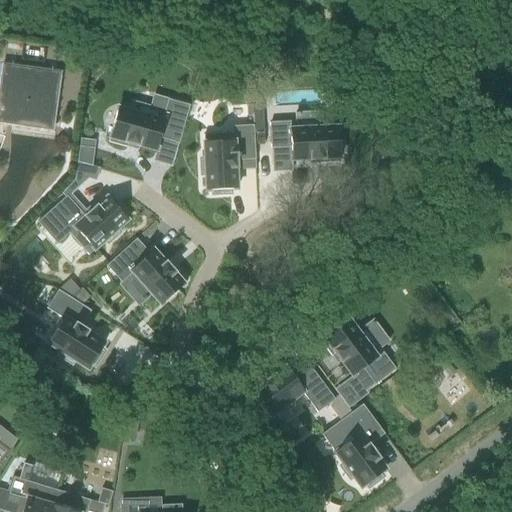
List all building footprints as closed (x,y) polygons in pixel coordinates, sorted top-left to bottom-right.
[(5,68),(0,106),(0,111),(46,118),(51,74),(5,68)] [(117,109),(107,143),(126,148),(128,144),(155,152),(159,139),(178,145),(189,106),(167,100),(166,104),(161,121),(131,113),(117,109)] [(133,108),(131,113),(161,121),(166,104),(152,100),(149,112),(133,108)] [(296,122),(268,124),(270,149),(290,148),(290,161),(319,160),(319,164),(339,163),(337,128),(296,130),(296,122)] [(204,160),(200,160),(201,175),(204,175),(205,192),(212,192),(212,195),(229,194),(229,191),(236,190),(235,173),(234,161),(254,160),(253,133),(252,126),(231,127),(231,134),(202,136),(204,160)] [(171,169),(178,145),(159,139),(155,152),(152,164),(171,169)] [(78,147),(76,163),(91,167),(93,149),(78,147)] [(290,148),(270,149),(271,180),(291,179),(290,161),(290,148)] [(254,160),(234,161),(235,173),(255,172),(254,160)] [(78,164),(74,176),(87,180),(96,182),(99,171),(78,164)] [(74,181),(67,187),(72,193),(87,180),(74,176),(74,181)] [(65,197),(36,223),(56,245),(68,235),(87,256),(104,241),(107,244),(118,233),(116,231),(126,221),(122,216),(125,214),(113,201),(110,203),(106,198),(84,218),(65,197)] [(72,270),(87,256),(68,235),(56,245),(36,223),(32,227),(72,270)] [(135,240),(105,267),(120,284),(131,274),(152,297),(160,306),(186,282),(174,268),(170,272),(152,251),(149,255),(135,240)] [(137,310),(152,297),(131,274),(120,284),(116,287),(137,310)] [(69,281),(57,291),(70,299),(78,291),(69,281)] [(78,291),(70,299),(81,306),(89,298),(81,289),(78,291)] [(57,291),(45,309),(62,320),(46,344),(60,353),(58,356),(71,364),(73,361),(87,370),(90,365),(94,367),(103,352),(100,350),(104,344),(79,329),(90,312),(57,291)] [(347,320),(319,341),(330,357),(334,354),(351,377),(352,377),(354,379),(364,393),(373,385),(374,386),(394,370),(378,348),(371,353),(347,320)] [(11,353),(4,363),(11,369),(20,358),(11,353)] [(285,368),(249,395),(253,400),(250,402),(261,416),(263,414),(267,419),(301,394),(316,413),(325,407),(334,400),(307,365),(291,377),(285,368)] [(338,397),(349,412),(368,398),(364,393),(354,379),(335,393),(338,397)] [(338,397),(334,400),(325,407),(337,423),(350,414),(349,412),(338,397)] [(337,423),(321,435),(343,465),(340,467),(349,480),(352,477),(360,489),(365,485),(368,488),(382,477),(380,474),(385,471),(367,447),(383,435),(361,405),(350,414),(337,423)] [(134,438),(138,414),(126,412),(122,436),(134,438)] [(0,463),(8,453),(0,446),(0,463)] [(49,511),(56,491),(13,478),(8,495),(25,500),(21,511),(49,511)] [(314,481),(305,489),(315,501),(324,494),(314,481)] [(111,493),(101,489),(96,503),(107,506),(111,493)] [(85,511),(89,501),(56,491),(49,511),(85,511)] [(121,504),(121,511),(160,511),(160,506),(160,502),(121,504)]
